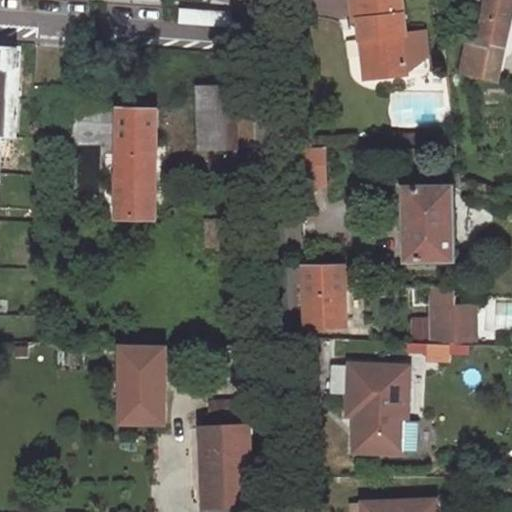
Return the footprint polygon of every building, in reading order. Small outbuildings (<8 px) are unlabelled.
[(403,0),(352,0),(355,20),(359,19),(364,58),(369,57),(372,77),(409,73),(406,52),(402,52),(400,33),(406,32),(403,0)] [(511,18),(511,0),(485,0),(477,39),(506,46),(511,18)] [(469,37),(461,70),(498,79),(506,46),(477,39),(469,37)] [(0,279),(6,140),(23,141),(26,47),(0,45),(0,279)] [(236,83),(197,84),(199,150),(238,149),(236,83)] [(156,218),(159,109),(120,108),(118,216),(156,218)] [(306,183),(327,183),(326,148),(305,148),(306,183)] [(454,184),(406,185),(408,260),(456,259),(456,233),(454,184)] [(307,324),(347,323),(346,289),(346,264),(305,265),(307,324)] [(438,288),(438,321),(413,321),(413,332),(413,342),(456,344),(456,294),(456,287),(438,288)] [(477,345),(477,293),(456,294),(456,344),(477,345)] [(396,333),(413,332),(413,321),(396,322),(396,333)] [(167,384),(168,348),(123,347),(122,383),(167,384)] [(357,413),(356,450),(394,452),(395,427),(407,427),(410,370),(389,369),(389,365),(351,364),(349,413),(357,413)] [(122,383),(122,423),(144,423),(166,423),(167,384),(122,383)] [(201,417),(205,507),(255,506),(251,399),(209,401),(210,417),(201,417)] [(364,511),(437,511),(437,499),(364,501),(364,511)]
